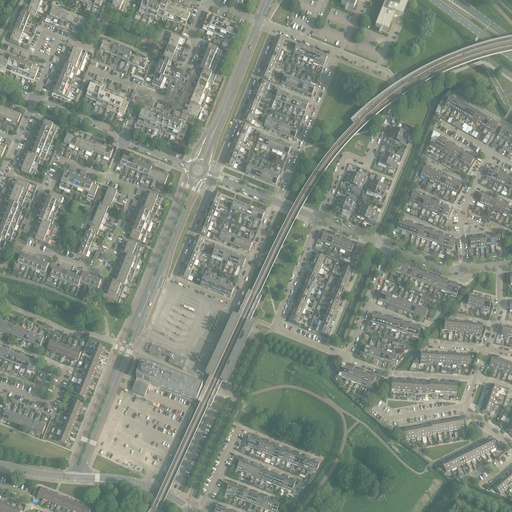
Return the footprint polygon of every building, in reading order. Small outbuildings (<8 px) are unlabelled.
[(95,0),(93,7),(99,9),(102,2),(103,0),(95,0)] [(128,2),(122,0),(114,0),(113,0),(110,0),(110,2),(113,3),(126,8),(128,2)] [(143,0),(138,12),(145,15),(150,2),(150,0),(147,0),(147,1),(144,0),(143,0)] [(153,0),(153,3),(150,2),(145,15),(150,17),(155,4),(157,1),(154,0),(153,0)] [(164,4),(166,1),(164,0),(162,0),(162,3),(157,16),(162,18),(167,5),(164,4)] [(342,0),(341,4),(354,9),(357,0),(342,0)] [(392,0),(392,1),(390,5),(385,3),(375,27),(388,32),(395,15),(401,18),(406,6),(406,5),(405,4),(404,4),(403,2),(402,1),(400,0),(392,0)] [(158,5),(155,4),(150,17),(156,19),(157,16),(162,3),(160,2),(158,5)] [(167,5),(162,18),(168,20),(173,7),(170,6),(171,3),(169,2),(167,5)] [(39,6),(31,3),(29,9),(37,12),(39,6)] [(126,8),(113,3),(112,6),(109,5),(108,7),(124,14),(126,8)] [(175,8),(177,5),(174,4),(173,7),(168,20),(173,22),(178,10),(175,8)] [(181,11),(182,7),(180,6),(178,10),(173,22),(179,25),(184,12),(181,11)] [(50,15),(55,17),(59,9),(53,7),(50,15)] [(37,12),(29,9),(27,14),(26,14),(30,16),(35,18),(37,12)] [(64,11),(59,9),(55,17),(61,20),(64,11)] [(187,13),(188,10),(185,9),(184,12),(179,25),(185,27),(190,14),(187,13)] [(70,14),(64,11),(61,20),(67,22),(70,14)] [(21,12),(19,17),(28,20),(30,16),(26,14),(27,14),(21,12)] [(208,13),(207,16),(202,29),(207,31),(213,19),(210,17),(211,14),(208,13)] [(75,16),(70,14),(67,22),(72,24),(75,16)] [(215,20),(217,16),(214,15),(213,19),(207,31),(213,34),(218,21),(215,20)] [(81,18),(75,16),(72,24),(78,26),(81,18)] [(19,17),(17,23),(25,27),(28,20),(19,17)] [(87,20),(81,18),(78,26),(83,29),(87,20)] [(218,21),(213,34),(219,36),(224,23),(221,22),(222,19),(220,18),(218,21)] [(228,21),(225,20),(224,23),(219,36),(224,38),(229,25),(226,24),(228,21)] [(232,26),(233,23),(231,22),(229,25),(224,38),(230,40),(235,28),(232,26)] [(17,23),(15,29),(23,32),(25,27),(17,23)] [(239,25),(236,24),(235,28),(230,40),(236,43),(241,30),(237,29),(239,25)] [(15,29),(12,35),(21,38),(23,32),(15,29)] [(18,44),(21,38),(12,35),(10,40),(18,44)] [(172,35),(170,41),(178,45),(180,39),(176,37),(172,35)] [(285,40),(277,37),(274,42),(282,45),(282,46),(284,47),(285,45),(283,44),(285,40)] [(178,45),(170,41),(167,47),(176,50),(178,45)] [(105,53),(109,44),(103,42),(100,50),(105,53)] [(282,45),(274,42),(272,47),(280,50),(282,46),(282,45)] [(114,46),(109,44),(105,53),(111,55),(114,46)] [(302,47),(297,45),(294,53),(298,55),(299,55),(302,47)] [(116,57),(120,49),(114,46),(111,55),(116,57)] [(205,48),(204,51),(207,52),(220,57),(222,51),(209,46),(208,50),(205,48)] [(87,54),(71,47),(70,50),(73,51),(72,54),(85,59),(87,54)] [(176,50),(167,47),(165,52),(174,56),(176,50)] [(272,47),(270,52),(281,56),(283,51),(280,50),(272,47)] [(307,49),(302,47),(299,55),(298,55),(297,57),(299,58),(300,56),(304,57),(307,49)] [(125,51),(120,49),(116,57),(122,59),(125,51)] [(312,51),(307,49),(304,57),(308,59),(309,59),(312,51)] [(131,53),(125,51),(122,59),(127,62),(128,62),(130,55),(131,55),(131,53)] [(317,53),(312,51),(309,59),(308,59),(307,61),(309,62),(310,60),(314,61),(317,53)] [(174,56),(165,52),(163,58),(169,61),(171,62),(174,56)] [(220,57),(207,52),(206,55),(202,54),(201,56),(205,58),(218,63),(220,57)] [(270,52),(268,57),(276,60),(279,61),(281,56),(270,52)] [(85,59),(72,54),(69,53),(68,55),(71,57),(70,60),(82,65),(85,59)] [(314,61),(313,64),(318,66),(322,55),(317,53),(314,61)] [(12,55),(10,58),(11,58),(6,71),(11,73),(16,61),(13,59),(14,56),(12,55)] [(136,58),(131,55),(130,55),(128,62),(127,62),(128,62),(127,64),(133,66),(136,58)] [(322,55),(318,66),(323,68),(324,65),(327,57),(322,55)] [(7,61),(4,60),(0,69),(0,72),(4,75),(6,71),(11,58),(10,58),(8,57),(7,61)] [(18,62),(20,58),(17,57),(16,61),(11,73),(17,76),(22,63),(21,63),(18,62)] [(163,58),(161,57),(159,63),(167,66),(169,61),(163,58)] [(276,60),(268,57),(266,62),(274,65),(274,66),(276,67),(277,65),(275,64),(276,60)] [(82,65),(70,60),(66,58),(65,61),(69,62),(67,65),(67,66),(79,70),(78,70),(80,71),(82,65)] [(142,60),(136,58),(133,66),(138,68),(142,60)] [(218,63),(205,58),(203,61),(200,59),(199,62),(202,63),(215,68),(218,63)] [(25,60),(23,59),(22,63),(17,76),(22,78),(27,65),(24,64),(25,60)] [(147,62),(142,60),(138,68),(144,70),(147,62)] [(31,63),(28,62),(27,65),(22,78),(28,80),(33,67),(30,66),(31,63)] [(274,65),(266,62),(264,67),(272,70),(274,66),(274,65)] [(167,66),(159,63),(157,68),(165,72),(167,66)] [(215,68),(202,63),(201,66),(198,65),(197,68),(204,70),(213,74),(215,68)] [(36,65),(34,64),(33,67),(28,80),(34,83),(39,70),(35,68),(36,65)] [(67,65),(64,64),(62,64),(61,66),(65,67),(63,70),(76,75),(78,70),(79,70),(67,66),(67,65)] [(272,70),(264,67),(262,72),(270,75),(270,76),(272,77),(273,75),(271,74),(272,70)] [(154,74),(156,75),(163,77),(165,72),(157,68),(154,74)] [(63,70),(60,69),(59,72),(62,73),(61,76),(74,81),(76,75),(63,70)] [(202,73),(199,72),(198,75),(201,76),(214,81),(216,75),(213,74),(204,70),(202,73)] [(270,75),(262,72),(260,77),(268,81),(270,76),(270,75)] [(72,87),(74,81),(61,76),(58,75),(57,77),(60,79),(59,82),(72,87)] [(156,75),(154,80),(162,84),(165,78),(163,77),(156,75)] [(289,77),(285,75),(282,83),(287,85),(290,77),(291,78),(292,76),(290,75),(289,77)] [(200,79),(197,78),(196,80),(199,82),(212,87),(214,81),(201,76),(200,79)] [(295,79),(291,78),(290,77),(287,85),(292,87),(295,79)] [(299,81),(295,79),(292,87),(297,89),(300,81),(301,82),(302,80),(300,79),(299,81)] [(56,80),(55,83),(58,84),(57,87),(70,92),(72,87),(59,82),(56,80)] [(162,84),(154,80),(152,86),(160,90),(162,84)] [(265,88),(267,84),(259,81),(257,86),(265,89),(265,88)] [(301,82),(300,81),(297,89),(302,91),(305,83),(301,82)] [(198,85),(194,83),(193,86),(197,87),(210,92),(212,87),(199,82),(198,85)] [(94,86),(90,84),(85,97),(91,100),(97,87),(96,87),(98,84),(95,83),(94,86)] [(307,93),(310,85),(305,83),(302,91),(307,93)] [(99,88),(97,87),(91,100),(96,102),(97,102),(102,89),(103,86),(101,85),(99,88)] [(315,87),(310,85),(307,93),(312,95),(315,87)] [(53,86),(52,88),(56,90),(54,93),(67,98),(70,92),(57,87),(53,86)] [(257,86),(255,91),(263,94),(265,95),(267,90),(265,89),(257,86)] [(197,87),(196,90),(192,89),(191,91),(195,93),(207,98),(210,92),(197,87)] [(102,89),(97,102),(96,102),(95,105),(101,107),(106,95),(103,93),(104,90),(102,89)] [(108,96),(110,92),(107,91),(106,95),(101,107),(106,110),(111,97),(108,96)] [(263,94),(255,91),(253,96),(261,99),(260,100),(262,101),(263,99),(261,98),(263,94)] [(283,94),(278,92),(275,99),(279,101),(280,102),(283,94)] [(114,98),(115,94),(113,93),(111,97),(106,110),(112,112),(117,99),(114,98)] [(207,98),(195,93),(193,96),(190,94),(189,97),(192,98),(205,103),(207,98)] [(288,96),(283,94),(280,102),(279,101),(278,103),(280,104),(281,102),(285,104),(288,96)] [(118,96),(117,99),(112,112),(117,114),(123,101),(120,100),(121,97),(118,96)] [(261,99),(253,96),(251,101),(259,104),(260,100),(261,99)] [(293,98),(288,96),(285,104),(289,105),(290,106),(293,98)] [(454,99),(450,97),(445,105),(450,108),(454,99)] [(124,98),(123,101),(117,114),(124,116),(129,104),(125,102),(126,99),(124,98)] [(205,103),(192,98),(191,101),(188,100),(187,102),(190,104),(203,109),(205,103)] [(298,100),(293,98),(290,106),(289,105),(288,107),(290,108),(291,106),(295,108),(298,100)] [(459,102),(454,99),(450,108),(454,110),(459,102)] [(303,102),(298,100),(295,108),(299,109),(300,110),(303,102)] [(259,104),(251,101),(249,106),(257,109),(256,110),(258,111),(259,109),(257,108),(259,104)] [(309,104),(303,102),(300,110),(299,109),(298,111),(300,112),(301,110),(305,112),(309,104)] [(463,104),(459,102),(454,110),(459,113),(463,104)] [(189,107),(186,105),(185,108),(188,109),(201,114),(203,109),(190,104),(189,107)] [(468,107),(463,104),(459,113),(463,115),(468,107)] [(257,109),(249,106),(247,111),(255,114),(256,110),(257,109)] [(472,110),(468,107),(463,115),(467,118),(472,110)] [(10,111),(4,108),(1,117),(7,119),(10,111)] [(137,124),(142,126),(147,113),(144,112),(146,109),(143,108),(137,124)] [(183,111),(182,114),(185,115),(188,116),(200,121),(203,115),(201,114),(188,109),(187,112),(183,111)] [(149,110),(147,113),(142,126),(148,128),(153,115),(150,114),(151,111),(149,110)] [(477,112),(472,110),(467,118),(472,120),(477,112)] [(16,113),(10,111),(7,119),(12,121),(16,113)] [(255,114),(247,111),(245,116),(253,119),(252,120),(254,121),(255,119),(253,118),(255,114)] [(154,112),(153,115),(148,128),(154,131),(155,129),(159,118),(156,116),(157,113),(154,112)] [(481,115),(477,112),(472,120),(476,123),(481,115)] [(21,115),(16,113),(12,121),(18,124),(21,115)] [(162,117),(163,114),(161,113),(159,118),(155,129),(160,131),(165,118),(162,117)] [(167,119),(169,116),(166,115),(165,118),(160,131),(165,133),(171,120),(167,119)] [(485,117),(481,115),(476,123),(481,125),(485,117)] [(253,119),(245,116),(243,121),(251,124),(252,120),(253,119)] [(173,121),(174,118),(172,117),(171,120),(165,133),(171,135),(176,123),(173,121)] [(490,120),(485,117),(481,125),(485,128),(490,120)] [(177,119),(176,123),(171,135),(177,138),(182,125),(179,124),(180,120),(177,119)] [(271,121),(267,119),(264,127),(269,129),(272,121),(273,121),(274,120),(272,119),(271,121)] [(494,122),(490,120),(485,128),(490,131),(494,122)] [(277,123),(273,121),(272,121),(269,129),(274,131),(277,123)] [(43,125),(40,124),(39,127),(42,128),(43,128),(55,133),(58,127),(45,122),(43,125)] [(183,122),(182,125),(177,138),(183,140),(188,127),(184,126),(186,123),(183,122)] [(499,125),(494,122),(490,131),(494,133),(499,125)] [(281,125),(277,123),(274,131),(279,133),(282,125),(283,125),(284,124),(282,123),(281,125)] [(251,129),(241,125),(239,130),(249,134),(251,129)] [(283,125),(282,125),(279,133),(284,135),(287,127),(283,125)] [(291,129),(287,127),(284,135),(289,137),(292,129),(293,130),(294,128),(292,127),(291,129)] [(391,130),(390,133),(398,137),(402,129),(397,127),(396,130),(392,128),(391,130)] [(498,135),(502,138),(507,130),(503,127),(498,135)] [(38,130),(37,132),(40,133),(53,138),(55,133),(43,128),(42,128),(41,131),(38,130)] [(293,130),(292,129),(289,137),(294,139),(298,131),(293,130)] [(409,135),(405,133),(406,130),(402,129),(398,137),(407,140),(409,135)] [(247,139),(249,134),(239,130),(237,135),(245,138),(247,139)] [(511,133),(507,130),(502,138),(507,141),(511,133)] [(53,138),(40,133),(39,137),(36,135),(35,138),(38,139),(51,144),(53,138)] [(390,133),(388,139),(392,140),(391,143),(395,145),(398,137),(390,133)] [(64,143),(70,145),(73,136),(67,134),(64,143)] [(245,138),(237,135),(235,140),(243,143),(243,144),(245,145),(245,143),(244,142),(245,138)] [(266,137),(261,135),(257,143),(263,145),(266,137)] [(78,139),(73,136),(70,145),(75,147),(78,139)] [(266,137),(263,145),(268,147),(271,139),(266,137)] [(407,140),(398,137),(395,145),(399,146),(400,144),(405,145),(407,140)] [(430,155),(434,149),(435,149),(436,148),(439,149),(445,139),(443,137),(442,139),(443,140),(443,141),(439,138),(434,146),(432,145),(431,148),(430,147),(429,149),(429,150),(427,153),(430,155)] [(51,144),(38,139),(37,142),(33,141),(32,143),(36,145),(49,150),(51,144)] [(84,141),(78,139),(75,147),(81,149),(84,141)] [(276,141),(271,139),(268,147),(273,149),(276,141)] [(445,141),(446,141),(447,140),(445,139),(439,149),(443,152),(448,144),(444,142),(445,141)] [(243,143),(235,140),(233,145),(241,148),(243,144),(243,143)] [(90,143),(84,141),(81,149),(86,152),(90,143)] [(276,141),(273,149),(278,151),(281,143),(276,141)] [(95,145),(90,143),(86,152),(92,154),(93,152),(95,145)] [(102,146),(96,143),(95,145),(93,152),(99,154),(102,146)] [(286,145),(281,143),(278,151),(283,153),(286,145)] [(451,146),(448,144),(443,152),(447,154),(454,144),(452,143),(451,144),(452,145),(451,146)] [(454,146),(455,146),(456,145),(454,144),(447,154),(452,157),(457,149),(453,147),(454,146)] [(31,146),(30,149),(34,150),(46,155),(49,150),(36,145),(35,148),(31,146)] [(241,148),(233,145),(231,150),(239,153),(239,154),(241,155),(241,153),(239,152),(241,148)] [(286,145),(283,153),(288,156),(291,148),(286,145)] [(107,148),(102,146),(99,154),(104,156),(107,148)] [(113,150),(107,148),(104,156),(110,159),(113,150)] [(460,151),(457,149),(452,157),(456,160),(462,149),(460,148),(460,149),(461,150),(460,151)] [(462,149),(456,160),(460,162),(465,154),(462,152),(462,151),(464,152),(464,150),(462,149)] [(29,152),(28,154),(41,159),(41,160),(44,161),(46,155),(34,150),(32,153),(29,152)] [(239,153),(231,150),(229,155),(237,158),(239,154),(239,153)] [(41,159),(28,154),(25,153),(24,155),(27,157),(26,159),(39,165),(41,160),(41,159)] [(382,153),(380,158),(388,161),(390,156),(382,153)] [(391,153),(390,156),(388,161),(397,165),(399,160),(395,158),(396,155),(391,153)] [(469,156),(465,154),(460,162),(465,165),(471,154),(469,153),(468,154),(469,155),(469,156)] [(471,154),(465,165),(469,168),(474,160),(471,157),(472,157),(473,156),(471,154)] [(237,158),(229,155),(227,160),(235,163),(235,164),(237,165),(237,163),(235,162),(237,158)] [(123,157),(120,165),(126,168),(129,159),(123,157)] [(39,165),(26,159),(26,160),(23,158),(22,161),(25,162),(24,165),(37,170),(39,165)] [(377,163),(386,167),(388,161),(380,158),(377,163)] [(135,161),(129,159),(126,168),(131,170),(135,161)] [(235,163),(227,160),(225,165),(233,168),(235,164),(235,163)] [(140,163),(135,161),(131,170),(137,172),(140,163)] [(397,165),(388,161),(386,167),(395,170),(397,165)] [(146,166),(140,163),(137,172),(142,174),(146,166)] [(20,164),(19,166),(23,168),(21,171),(34,176),(37,170),(24,165),(20,164)] [(253,167),(248,165),(245,173),(251,175),(254,167),(255,168),(256,166),(253,165),(253,167)] [(152,168),(146,166),(142,174),(148,176),(151,170),(152,168)] [(425,167),(420,176),(425,178),(431,167),(428,166),(428,167),(429,168),(428,169),(425,167)] [(256,177),(259,169),(255,168),(254,167),(251,175),(256,177)] [(431,169),(432,169),(433,168),(431,167),(425,178),(430,180),(434,172),(430,170),(431,169)] [(486,177),(491,180),(496,169),(494,168),(493,169),(494,170),(494,171),(490,169),(486,177)] [(264,171),(259,169),(256,177),(261,179),(264,171)] [(265,169),(264,171),(261,179),(266,181),(270,171),(265,169)] [(498,170),(496,169),(491,180),(496,182),(500,173),(496,172),(496,171),(498,171),(498,170)] [(148,176),(147,178),(154,181),(157,172),(151,170),(148,176)] [(68,172),(66,171),(60,185),(62,186),(61,188),(65,189),(70,176),(67,175),(68,172)] [(275,173),(270,171),(266,181),(271,183),(275,173)] [(437,174),(434,172),(430,180),(434,183),(440,172),(438,171),(437,172),(438,173),(437,174)] [(163,175),(157,172),(154,181),(159,183),(163,175)] [(349,172),(346,177),(355,181),(357,176),(349,172)] [(440,174),(441,174),(442,173),(440,172),(434,183),(439,185),(443,176),(439,175),(440,174)] [(503,175),(500,173),(496,182),(500,184),(505,173),(503,172),(503,173),(504,174),(503,175)] [(70,176),(65,189),(70,191),(75,179),(72,177),(74,174),(71,173),(70,176)] [(271,183),(276,186),(279,178),(280,175),(275,173),(271,183)] [(357,176),(355,181),(363,184),(365,181),(366,179),(365,179),(364,178),(361,177),(362,174),(358,173),(357,176)] [(508,174),(505,173),(500,184),(505,186),(509,178),(505,176),(506,175),(507,175),(508,174)] [(77,175),(75,179),(70,191),(76,194),(81,181),(78,180),(79,176),(77,175)] [(168,177),(163,175),(159,183),(165,185),(168,177)] [(447,178),(443,176),(439,185),(443,187),(449,176),(447,175),(446,176),(447,177),(447,178)] [(369,183),(368,186),(377,190),(379,184),(382,178),(378,176),(376,180),(375,183),(370,181),(369,183)] [(449,178),(450,179),(451,177),(449,176),(443,187),(448,189),(452,181),(449,179),(449,178)] [(82,177),(81,181),(76,194),(81,196),(86,183),(83,182),(85,178),(82,177)] [(348,187),(352,189),(355,181),(346,177),(344,183),(349,185),(348,187)] [(16,184),(13,182),(12,185),(15,186),(28,191),(31,185),(18,180),(16,184)] [(88,180),(86,183),(81,196),(87,198),(92,185),(89,184),(90,181),(88,180)] [(456,183),(452,181),(448,189),(452,192),(458,181),(456,180),(455,181),(456,182),(456,183)] [(363,184),(355,181),(352,189),(356,191),(357,188),(361,190),(363,184)] [(460,182),(458,181),(452,192),(457,194),(461,186),(458,184),(458,183),(459,183),(460,182)] [(93,182),(92,185),(87,198),(93,200),(98,188),(95,186),(96,183),(93,182)] [(387,188),(379,184),(377,190),(385,193),(387,188)] [(10,191),(13,192),(26,197),(28,191),(15,186),(14,189),(11,188),(10,191)] [(368,186),(367,189),(366,192),(374,195),(377,190),(368,186)] [(117,191),(109,188),(107,194),(115,197),(117,191)] [(385,193),(377,190),(374,195),(383,199),(385,193)] [(13,192),(12,195),(8,194),(7,196),(11,197),(24,202),(26,197),(13,192)] [(163,199),(146,192),(145,195),(149,196),(148,199),(161,204),(163,199)] [(413,193),(409,201),(414,204),(419,193),(417,192),(416,193),(417,194),(417,195),(413,193)] [(49,196),(46,195),(45,197),(61,204),(63,198),(50,193),(49,196)] [(222,196),(214,193),(212,198),(220,201),(219,202),(221,203),(222,201),(220,200),(222,196)] [(419,195),(421,195),(421,194),(419,193),(414,204),(419,206),(423,197),(419,196),(419,195)] [(479,204),(484,206),(489,194),(487,193),(486,195),(487,196),(487,197),(483,195),(479,204)] [(115,197),(107,194),(104,199),(113,203),(115,197)] [(491,195),(489,194),(484,206),(489,208),(492,199),(489,197),(490,197),(491,195)] [(426,199),(423,197),(419,206),(423,208),(428,197),(426,196),(426,197),(427,198),(426,199)] [(5,202),(10,204),(10,203),(22,208),(24,202),(11,197),(9,200),(6,199),(5,202)] [(61,204),(45,197),(44,200),(47,201),(46,204),(59,209),(61,204)] [(338,197),(336,202),(345,206),(347,200),(338,197)] [(429,199),(430,199),(431,198),(428,197),(423,208),(428,210),(432,202),(428,200),(429,199)] [(147,202),(145,205),(158,210),(161,204),(148,199),(144,198),(143,200),(147,202)] [(220,201),(212,198),(210,203),(218,206),(219,202),(220,201)] [(496,201),(492,199),(489,208),(493,210),(498,198),(496,198),(495,199),(496,200),(496,201)] [(500,199),(498,198),(493,210),(498,212),(502,203),(498,201),(500,201),(500,199)] [(113,203),(104,199),(102,205),(109,208),(108,208),(110,209),(113,203)] [(356,204),(347,200),(345,206),(353,209),(356,204)] [(435,203),(432,202),(428,210),(432,212),(438,201),(435,200),(435,202),(436,203),(435,203)] [(234,201),(231,209),(235,211),(234,213),(236,214),(237,212),(236,211),(239,203),(234,201)] [(438,203),(439,204),(440,202),(438,201),(432,212),(437,215),(441,206),(437,204),(438,203)] [(334,207),(343,211),(345,206),(336,202),(334,207)] [(506,205),(502,203),(498,212),(503,214),(508,203),(505,202),(505,203),(506,204),(506,205)] [(10,203),(10,204),(9,207),(6,205),(5,208),(8,209),(21,214),(23,208),(22,208),(10,203)] [(59,209),(46,204),(42,203),(41,205),(45,207),(44,209),(56,215),(59,209)] [(158,210),(145,205),(142,203),(141,206),(144,207),(143,210),(143,211),(154,215),(156,216),(158,210)] [(218,206),(210,203),(208,208),(216,211),(215,212),(217,213),(218,211),(216,210),(218,206)] [(244,205),(239,203),(236,211),(237,212),(241,213),(244,205)] [(510,204),(508,203),(503,214),(507,216),(511,207),(508,206),(508,205),(509,205),(510,204)] [(109,208),(102,205),(100,204),(98,210),(106,213),(108,208),(109,208)] [(249,207),(244,205),(241,213),(245,215),(244,217),(246,218),(247,216),(246,215),(249,207)] [(445,208),(441,206),(437,215),(442,217),(447,206),(445,205),(444,206),(445,207),(445,208)] [(353,209),(345,206),(343,211),(351,214),(353,209)] [(360,206),(359,208),(358,211),(367,214),(369,209),(360,206)] [(370,206),(369,209),(367,214),(375,218),(377,213),(373,211),(374,208),(370,206)] [(447,208),(448,208),(449,207),(447,206),(442,217),(446,219),(450,210),(447,209),(447,208)] [(254,209),(249,207),(246,215),(247,216),(251,217),(254,209)] [(56,215),(44,209),(44,210),(40,208),(39,211),(43,212),(41,215),(54,220),(56,215)] [(140,212),(139,215),(152,220),(154,215),(143,211),(143,210),(138,208),(137,211),(140,212)] [(216,211),(208,208),(206,213),(214,216),(215,212),(216,211)] [(2,213),(6,215),(19,220),(21,214),(8,209),(7,212),(3,211),(2,213)] [(259,211),(254,209),(251,217),(255,219),(254,221),(256,222),(257,220),(256,219),(259,211)] [(106,213),(98,210),(96,215),(104,219),(106,213)] [(265,213),(259,211),(256,219),(257,220),(261,221),(265,213)] [(358,211),(357,214),(356,216),(364,220),(367,214),(358,211)] [(214,216),(206,213),(204,218),(212,221),(211,222),(213,223),(214,221),(212,220),(214,216)] [(54,220),(41,215),(38,214),(37,216),(40,218),(39,221),(52,226),(54,220)] [(152,220),(139,215),(136,214),(135,217),(138,218),(137,221),(150,226),(152,220)] [(364,220),(364,222),(372,225),(374,221),(375,218),(367,214),(364,220)] [(0,219),(4,220),(16,225),(19,220),(6,215),(5,218),(1,217),(0,219)] [(104,219),(96,215),(93,221),(102,224),(104,219)] [(212,221),(204,218),(202,223),(210,226),(211,222),(212,221)] [(403,219),(401,218),(400,221),(399,221),(397,230),(402,231),(405,223),(402,222),(403,219)] [(4,220),(2,223),(0,222),(0,225),(1,226),(14,231),(16,225),(4,220)] [(150,226),(137,221),(134,220),(133,222),(136,223),(135,226),(148,232),(150,226)] [(52,226),(39,221),(38,223),(41,225),(40,227),(53,233),(55,227),(52,226)] [(102,224),(93,221),(91,226),(100,230),(102,224)] [(407,224),(405,223),(402,231),(407,233),(411,222),(408,221),(407,224)] [(210,226),(202,223),(200,228),(208,231),(207,232),(209,233),(210,231),(208,230),(210,226)] [(134,229),(133,232),(145,237),(148,232),(135,226),(131,225),(130,228),(134,229)] [(418,228),(415,227),(412,235),(417,237),(421,225),(419,225),(418,228)] [(0,231),(12,236),(14,231),(1,226),(0,229),(0,228),(0,231)] [(53,233),(40,227),(40,228),(37,226),(36,229),(39,230),(38,233),(51,238),(53,233)] [(89,232),(95,235),(97,236),(97,235),(100,230),(91,226),(89,232)] [(200,228),(197,234),(205,237),(208,238),(210,233),(209,233),(207,232),(208,231),(200,228)] [(428,231),(425,230),(422,239),(427,240),(431,229),(429,228),(428,231)] [(12,236),(0,231),(0,238),(7,241),(6,241),(10,242),(12,236)] [(87,231),(85,237),(93,240),(95,235),(89,232),(87,231)] [(128,233),(131,235),(130,238),(143,243),(145,237),(133,232),(132,232),(129,231),(128,233)] [(226,233),(222,231),(219,239),(224,241),(227,233),(228,234),(229,232),(227,231),(226,233)] [(51,238),(38,233),(35,232),(34,234),(37,236),(35,239),(48,244),(51,238)] [(438,235),(435,234),(432,242),(437,244),(441,233),(439,232),(438,235)] [(228,234),(227,233),(224,241),(229,243),(232,235),(228,234)] [(320,241),(326,243),(329,235),(324,233),(323,236),(320,235),(317,242),(320,243),(320,241)] [(236,237),(232,235),(229,243),(234,245),(237,237),(238,238),(239,236),(237,235),(236,237)] [(334,237),(329,235),(326,243),(331,246),(334,237)] [(448,238),(445,237),(443,246),(448,247),(452,236),(449,235),(448,238)] [(454,237),(452,236),(448,247),(447,250),(452,252),(453,249),(456,241),(453,240),(454,237)] [(93,240),(85,237),(82,243),(91,246),(93,240)] [(196,237),(194,242),(202,245),(204,240),(196,237)] [(238,238),(237,237),(234,245),(239,247),(242,239),(238,238)] [(339,239),(334,237),(331,246),(336,248),(339,239)] [(246,241),(242,239),(239,247),(244,249),(247,241),(248,242),(249,240),(247,239),(246,241)] [(344,241),(339,239),(336,248),(341,250),(344,241)] [(248,242),(247,241),(244,249),(249,251),(253,243),(248,242)] [(349,244),(344,241),(341,250),(346,252),(349,244)] [(127,246),(124,244),(123,247),(126,248),(139,253),(141,247),(128,242),(127,246)] [(194,242),(192,247),(200,250),(203,251),(205,246),(202,245),(194,242)] [(91,246),(82,243),(80,248),(89,252),(91,246)] [(351,254),(353,247),(354,246),(349,244),(346,252),(351,254)] [(200,250),(192,247),(190,252),(198,255),(198,256),(199,257),(200,255),(198,254),(200,250)] [(89,252),(80,248),(78,254),(86,257),(89,252)] [(126,248),(125,251),(121,250),(120,252),(127,255),(137,259),(139,253),(126,248)] [(217,260),(221,250),(215,248),(211,258),(217,260)] [(222,260),(226,252),(221,250),(217,260),(222,262),(222,260)] [(198,255),(190,252),(188,257),(196,260),(198,256),(198,255)] [(226,252),(222,260),(226,261),(225,263),(228,264),(228,262),(227,262),(231,254),(226,252)] [(316,255),(314,261),(322,264),(325,265),(327,259),(325,258),(325,257),(317,253),(316,255)] [(228,264),(227,264),(232,266),(232,264),(236,256),(231,254),(227,262),(228,262),(228,264)] [(127,255),(126,258),(123,257),(122,259),(125,261),(138,266),(140,260),(137,259),(127,255)] [(237,266),(241,258),(236,256),(232,264),(236,265),(237,266)] [(30,259),(26,257),(22,265),(27,267),(30,259)] [(196,260),(188,257),(186,262),(194,265),(193,266),(195,267),(196,265),(194,264),(196,260)] [(243,268),(246,260),(241,258),(237,266),(238,266),(243,268)] [(35,261),(30,259),(27,267),(32,269),(35,261)] [(125,261),(124,264),(120,263),(119,265),(123,266),(136,271),(138,266),(125,261)] [(314,261),(312,266),(320,269),(322,264),(314,261)] [(194,265),(186,262),(184,267),(192,270),(193,266),(194,265)] [(396,272),(401,274),(405,263),(403,262),(402,265),(399,264),(396,272)] [(408,264),(405,263),(401,274),(406,276),(409,268),(407,267),(408,264)] [(123,266),(121,269),(118,268),(117,271),(120,272),(133,277),(136,271),(123,266)] [(312,266),(310,271),(318,274),(320,269),(312,266)] [(412,269),(409,268),(406,276),(411,278),(415,267),(413,266),(412,269)] [(192,270),(184,267),(182,272),(190,275),(189,276),(191,277),(192,275),(190,274),(192,270)] [(345,267),(343,272),(351,276),(353,270),(345,267)] [(418,268),(415,267),(411,278),(416,280),(419,272),(417,271),(418,268)] [(63,272),(59,270),(55,279),(60,280),(63,272)] [(422,273),(419,272),(416,280),(421,282),(425,271),(423,270),(422,273)] [(310,271),(308,276),(316,279),(318,274),(310,271)] [(428,272),(425,271),(421,282),(426,284),(429,276),(427,275),(428,272)] [(68,274),(63,272),(60,280),(65,282),(68,274)] [(120,272),(119,275),(116,274),(115,276),(118,277),(131,282),(133,277),(120,272)] [(190,275),(182,272),(180,277),(188,281),(189,276),(190,275)] [(351,276),(343,272),(341,277),(349,281),(351,276)] [(224,285),(210,279),(212,275),(210,274),(208,278),(204,277),(200,286),(221,294),(224,285)] [(432,277),(429,276),(426,284),(431,286),(436,275),(433,274),(432,277)] [(438,276),(436,275),(431,286),(436,288),(439,280),(437,279),(438,276)] [(308,276),(306,281),(314,284),(316,279),(308,276)] [(118,277),(117,281),(114,279),(113,282),(126,287),(129,288),(131,282),(118,277)] [(349,281),(341,277),(339,282),(347,286),(349,281)] [(103,278),(101,282),(101,283),(98,290),(96,295),(99,296),(103,285),(105,285),(108,280),(103,278)] [(442,281),(439,280),(436,288),(441,290),(446,279),(443,278),(442,281)] [(448,280),(446,279),(441,290),(446,292),(449,284),(447,283),(448,280)] [(306,281),(304,286),(312,289),(316,290),(318,285),(314,284),(306,281)] [(107,286),(110,287),(123,292),(125,287),(126,287),(113,282),(111,285),(108,284),(107,286)] [(347,286),(339,282),(337,287),(345,291),(347,286)] [(452,285),(449,284),(446,292),(451,294),(456,283),(453,282),(452,285)] [(458,284),(456,283),(451,294),(456,296),(459,288),(457,287),(458,284)] [(225,296),(229,287),(224,285),(221,294),(225,296)] [(304,286),(302,291),(310,294),(312,289),(304,286)] [(110,287),(109,290),(106,289),(105,292),(108,293),(121,298),(123,292),(110,287)] [(231,298),(234,289),(229,287),(225,296),(231,298)] [(345,291),(337,287),(335,292),(343,296),(345,291)] [(302,291),(300,296),(308,299),(310,294),(302,291)] [(343,296),(335,292),(333,297),(341,301),(343,296)] [(379,300),(383,302),(383,301),(385,302),(388,294),(382,292),(379,300)] [(104,295),(103,297),(119,304),(121,298),(108,293),(107,296),(104,295)] [(300,296),(298,301),(306,304),(308,299),(300,296)] [(398,298),(393,296),(389,305),(393,306),(393,305),(395,306),(398,298)] [(341,301),(333,297),(331,302),(339,306),(341,301)] [(480,299),(475,298),(472,309),(474,309),(474,307),(478,308),(480,299)] [(408,302),(403,300),(399,309),(403,310),(403,309),(405,310),(408,302)] [(491,302),(485,300),(482,311),(484,312),(485,309),(489,310),(491,302)] [(298,301),(296,306),(304,309),(306,304),(298,301)] [(339,306),(331,302),(329,307),(337,311),(339,306)] [(418,306),(413,304),(409,313),(413,314),(413,313),(415,314),(418,306)] [(296,306),(294,311),(302,314),(304,309),(296,306)] [(337,311),(329,307),(326,312),(335,316),(337,311)] [(428,311),(423,308),(419,317),(423,318),(423,317),(425,318),(424,319),(425,319),(428,311)] [(294,311),(292,316),(300,319),(302,314),(294,311)] [(335,316),(326,312),(324,317),(333,321),(335,316)] [(374,324),(376,325),(380,313),(377,312),(376,316),(373,315),(371,321),(370,320),(368,327),(372,329),(374,324)] [(214,358),(213,358),(205,376),(226,385),(234,368),(234,367),(243,348),(243,349),(254,326),(232,316),(222,339),(214,358)] [(292,316),(289,323),(300,327),(300,325),(298,324),(300,319),(292,316)] [(387,319),(384,318),(381,326),(386,328),(390,316),(388,316),(387,319)] [(333,321),(324,317),(322,322),(331,326),(333,321)] [(397,322),(394,321),(392,329),(397,331),(400,320),(398,319),(397,322)] [(10,325),(4,322),(0,331),(6,333),(10,325)] [(331,326),(322,322),(320,327),(328,331),(331,326)] [(407,325),(404,324),(402,333),(407,334),(411,323),(408,322),(407,325)] [(15,327),(10,325),(6,333),(12,335),(15,327)] [(418,328),(415,327),(412,336),(418,337),(420,329),(421,326),(418,325),(418,328)] [(21,329),(15,327),(12,335),(17,338),(21,329)] [(328,331),(320,327),(318,332),(326,336),(328,331)] [(27,331),(21,329),(17,338),(23,340),(27,331)] [(32,334),(27,331),(23,340),(29,342),(32,334)] [(38,336),(32,334),(29,342),(34,345),(38,336)] [(44,338),(38,336),(34,345),(40,347),(44,338)] [(56,343),(51,341),(47,349),(50,351),(50,352),(52,353),(56,343)] [(61,345),(56,343),(52,353),(54,354),(55,352),(58,354),(61,345)] [(187,360),(153,344),(149,352),(159,357),(160,353),(170,358),(168,363),(183,369),(187,360)] [(66,347),(61,345),(58,354),(60,355),(60,356),(62,357),(66,347)] [(105,348),(97,345),(95,350),(105,354),(105,353),(104,352),(105,348)] [(66,347),(62,357),(64,358),(65,356),(68,358),(71,349),(66,347)] [(8,351),(2,349),(0,355),(0,358),(5,360),(8,351)] [(71,349),(68,358),(70,359),(70,360),(72,361),(76,351),(71,349)] [(105,354),(95,350),(93,355),(101,359),(102,356),(104,356),(105,354)] [(14,354),(8,351),(5,360),(10,362),(14,354)] [(76,351),(72,361),(74,362),(75,360),(78,362),(81,353),(76,351)] [(19,356),(14,354),(10,362),(16,364),(19,356)] [(101,359),(93,355),(91,360),(101,364),(101,363),(100,362),(101,359)] [(25,358),(20,356),(19,356),(16,364),(22,367),(25,358)] [(31,360),(25,358),(22,367),(27,369),(31,360)] [(492,369),(494,370),(497,360),(492,358),(489,366),(493,367),(492,369)] [(37,363),(31,360),(27,369),(33,371),(37,363)] [(101,364),(91,360),(89,366),(97,369),(98,366),(100,366),(101,364)] [(502,362),(497,360),(494,370),(496,371),(496,368),(500,370),(502,362)] [(159,367),(157,366),(156,369),(153,368),(151,367),(150,367),(142,364),(141,367),(140,367),(140,369),(138,374),(138,373),(137,375),(136,378),(137,378),(136,380),(133,389),(132,392),(145,397),(149,384),(151,381),(152,382),(152,383),(161,387),(166,389),(168,390),(168,389),(173,391),(172,391),(174,392),(179,394),(181,395),(186,397),(188,398),(188,397),(193,399),(197,401),(197,400),(200,395),(199,395),(200,393),(200,394),(202,388),(203,387),(198,386),(193,384),(191,383),(186,381),(185,380),(180,378),(178,378),(173,376),(171,375),(166,373),(165,372),(161,371),(163,368),(161,367),(159,367)] [(341,377),(346,379),(352,365),(349,364),(348,368),(345,366),(344,369),(342,373),(342,374),(341,377)] [(354,366),(352,365),(346,379),(351,381),(355,370),(353,369),(354,366)] [(97,369),(89,366),(87,371),(96,375),(97,373),(96,372),(97,369)] [(358,372),(355,370),(351,381),(356,383),(362,369),(359,368),(358,372)] [(364,370),(362,369),(356,383),(361,385),(365,374),(363,373),(364,370)] [(96,375),(87,371),(85,376),(93,379),(94,376),(96,376),(96,375)] [(368,376),(365,374),(361,385),(366,387),(372,373),(369,373),(368,376)] [(374,374),(372,373),(366,387),(371,389),(376,379),(373,377),(374,374)] [(93,379),(85,376),(83,381),(92,385),(93,383),(92,382),(93,379)] [(92,385),(83,381),(81,386),(89,389),(90,386),(92,386),(92,385)] [(89,389),(81,386),(79,391),(88,395),(89,393),(88,392),(89,389)] [(491,386),(489,391),(497,394),(498,390),(501,391),(501,389),(491,386)] [(88,395),(79,391),(76,396),(85,399),(86,396),(88,396),(88,395)] [(489,391),(488,396),(498,400),(498,398),(496,397),(497,394),(489,391)] [(83,404),(74,401),(72,406),(82,410),(83,409),(82,408),(83,404)] [(486,401),(484,406),(494,410),(495,408),(493,407),(494,404),(486,401)] [(82,410),(72,406),(70,411),(79,415),(80,412),(81,412),(82,410)] [(494,412),(494,410),(484,406),(482,412),(490,414),(491,411),(494,412)] [(2,419),(8,421),(12,413),(6,410),(2,419)] [(79,415),(70,411),(68,416),(78,420),(79,419),(77,418),(79,415)] [(17,415),(12,413),(8,421),(14,424),(17,415)] [(23,417),(17,415),(14,424),(19,426),(23,417)] [(78,420),(68,416),(66,422),(75,425),(76,422),(77,422),(78,420)] [(29,419),(23,417),(19,426),(25,428),(29,419)] [(34,422),(29,419),(25,428),(31,430),(34,422)] [(40,424),(34,422),(31,430),(36,433),(40,424)] [(75,425),(66,422),(64,427),(74,431),(75,429),(73,428),(75,425)] [(46,426),(40,424),(36,433),(42,435),(46,426)] [(74,431),(64,427),(62,432),(71,435),(72,432),(73,432),(74,431)] [(71,435),(62,432),(60,437),(70,441),(71,439),(69,438),(71,435)] [(247,446),(253,448),(257,436),(255,435),(254,437),(255,438),(255,439),(251,437),(249,443),(247,446)] [(257,439),(259,439),(260,437),(257,436),(253,448),(258,450),(261,441),(257,440),(257,439)] [(70,441),(60,437),(58,442),(67,445),(68,442),(69,442),(70,441)] [(258,450),(257,452),(262,454),(263,452),(267,440),(265,439),(264,441),(265,442),(265,443),(264,443),(261,441),(258,450)] [(267,443),(269,443),(270,441),(267,440),(263,452),(268,454),(271,445),(267,444),(267,443)] [(491,440),(486,442),(490,451),(495,449),(493,443),(491,440)] [(486,442),(481,445),(486,454),(490,451),(486,442)] [(275,447),(271,445),(268,454),(273,456),(277,444),(275,443),(274,445),(276,446),(275,447)] [(277,447),(279,447),(280,445),(277,444),(273,456),(278,458),(281,450),(277,448),(277,447)] [(481,445),(476,447),(481,456),(486,454),(481,445)] [(285,451),(281,450),(278,458),(283,460),(288,448),(285,447),(285,449),(286,450),(285,451)] [(476,447),(472,450),(476,458),(481,456),(476,447)] [(288,451),(289,451),(290,449),(288,448),(283,460),(288,462),(291,454),(287,452),(288,451)] [(472,450),(467,452),(471,461),(476,458),(472,450)] [(295,455),(291,454),(288,462),(293,464),(298,452),(295,451),(295,453),(296,454),(295,455)] [(298,455),(299,455),(300,453),(298,452),(293,464),(298,466),(301,458),(297,456),(298,455)] [(467,452),(462,454),(466,463),(471,461),(467,452)] [(462,454),(457,457),(461,466),(466,463),(462,454)] [(305,459),(301,458),(298,466),(303,468),(308,456),(305,455),(305,457),(306,458),(305,459)] [(308,459),(309,459),(310,457),(308,456),(303,468),(308,470),(311,462),(307,460),(308,459)] [(457,457),(452,459),(456,468),(461,466),(457,457)] [(236,470),(242,472),(246,460),(244,459),(243,460),(244,462),(244,463),(240,461),(236,470)] [(315,463),(311,462),(308,470),(313,472),(314,471),(316,472),(320,461),(315,459),(315,461),(316,462),(315,463)] [(452,459),(447,462),(452,470),(456,468),(452,459)] [(246,462),(248,462),(249,461),(246,460),(242,472),(247,474),(250,465),(246,463),(246,462)] [(447,462),(442,464),(446,473),(452,470),(447,462)] [(254,467),(250,465),(247,474),(252,476),(256,464),(254,463),(253,464),(254,466),(254,467)] [(256,466),(258,466),(259,465),(256,464),(252,476),(257,478),(260,469),(256,467),(256,466)] [(264,471),(260,469),(257,478),(262,480),(266,468),(264,467),(263,468),(264,470),(264,471)] [(266,471),(268,470),(269,469),(266,468),(262,480),(267,482),(270,473),(266,471)] [(274,475),(270,473),(267,482),(272,484),(276,472),(274,471),(273,472),(275,474),(274,475)] [(276,475),(278,474),(279,473),(276,472),(272,484),(277,486),(280,477),(276,475)] [(284,479),(280,477),(277,486),(282,488),(286,476),(284,475),(284,476),(285,478),(284,479)] [(287,479),(288,478),(289,477),(286,476),(282,488),(287,490),(290,481),(286,479),(287,479)] [(511,483),(506,477),(502,480),(509,488),(511,484),(511,483)] [(294,483),(290,481),(287,490),(292,492),(297,480),(294,479),(294,480),(295,482),(294,483)] [(502,480),(498,484),(505,491),(509,488),(502,480)] [(225,493),(231,495),(235,483),(233,482),(232,484),(233,485),(233,486),(229,484),(225,493)] [(235,486),(237,486),(238,484),(235,483),(231,495),(236,497),(239,489),(235,487),(235,486)] [(505,491),(498,484),(492,489),(494,491),(496,490),(500,495),(505,491)] [(243,490),(239,489),(236,497),(241,499),(245,487),(243,486),(242,488),(243,489),(243,490)] [(245,490),(247,490),(248,488),(245,487),(241,499),(246,501),(249,493),(245,491),(245,490)] [(41,489),(37,497),(43,499),(47,490),(45,489),(44,490),(41,489)] [(48,492),(48,490),(47,490),(43,499),(48,501),(51,493),(48,492)] [(253,494),(249,493),(246,501),(251,503),(255,491),(253,490),(252,492),(253,493),(253,494)] [(255,494),(257,494),(258,492),(255,491),(251,503),(256,505),(259,497),(255,495),(255,494)] [(54,494),(51,493),(48,501),(53,503),(57,494),(55,493),(54,494)] [(58,496),(58,494),(57,494),(53,503),(58,506),(61,497),(58,496)] [(263,498),(259,497),(256,505),(261,507),(265,495),(263,494),(262,496),(263,497),(263,498)] [(265,498),(267,498),(268,496),(265,495),(261,507),(266,509),(269,501),(265,499),(265,498)] [(65,498),(61,497),(58,506),(63,508),(67,498),(65,497),(65,498)] [(68,500),(69,498),(67,498),(63,508),(68,510),(71,501),(68,500)] [(273,502),(269,501),(266,509),(271,511),(275,499),(273,498),(272,500),(273,501),(273,502)] [(275,502),(277,502),(278,500),(275,499),(271,511),(272,511),(276,511),(279,505),(275,503),(275,502)] [(75,502),(71,501),(68,510),(73,511),(77,502),(75,501),(75,502)] [(78,504),(79,502),(77,502),(73,511),(78,511),(81,505),(78,504)]
